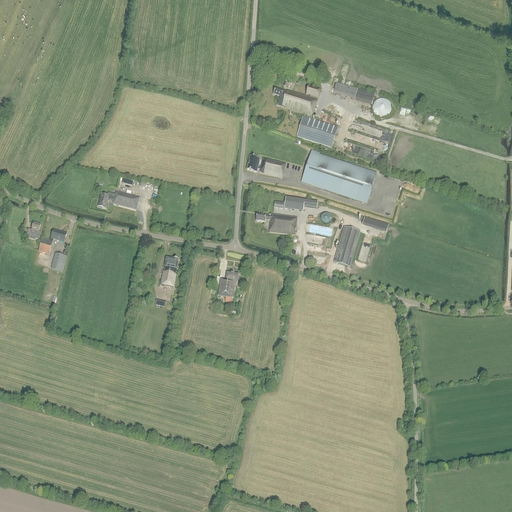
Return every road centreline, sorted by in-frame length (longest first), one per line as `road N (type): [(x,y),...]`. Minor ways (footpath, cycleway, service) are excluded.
road 1 (unclassified): [(234,249),(256,0)]
road 2 (unclassified): [(234,249),(98,225),(0,186)]
road 3 (unclassified): [(416,511),(405,301)]
road 4 (unclassified): [(405,301),(234,249)]
